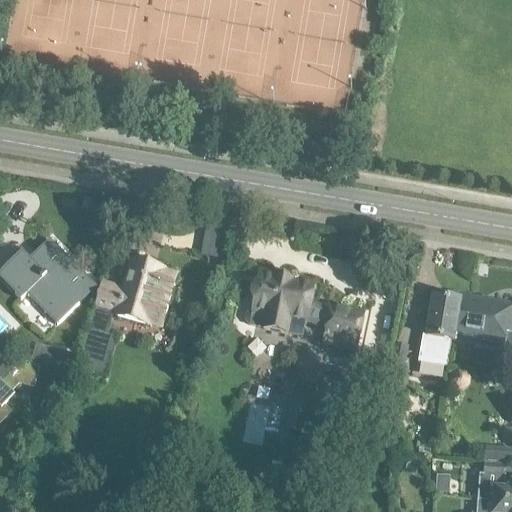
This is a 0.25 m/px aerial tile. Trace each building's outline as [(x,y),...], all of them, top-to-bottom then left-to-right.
[(23,252),(0,275),(0,281),(21,302),(36,288),(49,301),(51,299),(72,320),(85,299),(60,273),(71,262),(52,242),(39,254),(41,256),(34,263),(23,252)] [(104,283),(89,332),(107,337),(113,314),(115,315),(115,317),(162,331),(171,301),(178,276),(163,271),(164,269),(133,259),(124,289),(104,283)] [(244,321),(248,327),(261,330),(261,331),(289,337),(289,335),(303,338),(305,328),(324,332),(322,347),(356,354),(357,351),(364,315),(331,309),(330,313),(312,301),(316,283),(261,273),(260,273),(257,284),(255,284),(254,286),(252,287),(251,289),(250,291),(250,293),(250,295),(250,297),(250,299),(251,301),(251,302),(252,303),(252,308),(251,310),(247,313),(246,314),(244,321)] [(447,369),(452,341),(453,341),(454,334),(461,297),(451,295),(450,300),(434,298),(430,319),(434,320),(431,338),(423,336),(418,364),(447,369)] [(454,334),(507,343),(511,310),(511,305),(461,297),(454,334)] [(104,339),(99,339),(95,343),(96,348),(99,351),(104,351),(107,348),(107,343),(104,339)] [(409,349),(394,345),(384,386),(387,386),(390,387),(399,389),(400,381),(402,382),(409,349)] [(74,356),(46,348),(41,366),(70,374),(74,356)] [(0,426),(12,414),(5,407),(15,397),(11,394),(19,385),(34,390),(40,367),(0,355),(0,426)] [(462,393),(469,388),(471,380),(466,373),(457,371),(451,376),(449,385),(454,392),(462,393)] [(364,432),(379,404),(359,392),(343,420),(364,432)] [(291,401),(285,432),(304,436),(310,405),(291,401)] [(340,441),(314,434),(307,460),(334,467),(340,441)] [(28,462),(41,473),(56,455),(42,444),(28,462)] [(431,447),(420,445),(418,455),(430,456),(431,447)] [(511,465),(511,453),(511,449),(481,448),(481,463),(511,465)] [(484,476),(506,477),(506,467),(485,466),(484,476)] [(506,477),(484,476),(479,476),(477,502),(493,503),(511,503),(511,483),(505,483),(505,480),(506,477)] [(339,511),(351,511),(352,511),(338,500),(339,511)] [(511,511),(511,503),(493,503),(492,511),(511,511)]
